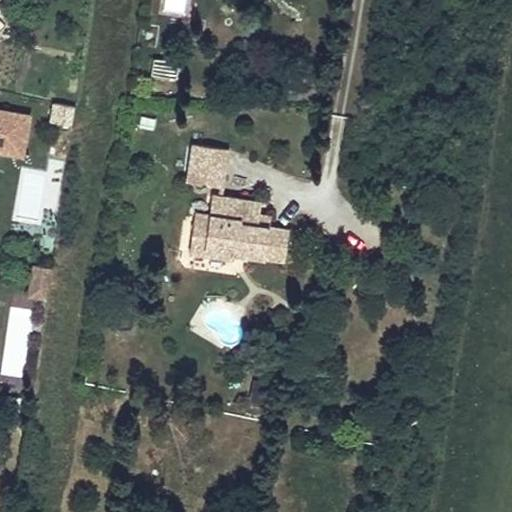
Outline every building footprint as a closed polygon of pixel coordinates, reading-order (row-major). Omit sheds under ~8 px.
[(182,65),(156,59),(152,75),(179,81),(182,65)] [(75,110),(54,105),(49,128),(70,133),(75,110)] [(0,138),(3,139),(1,150),(21,153),(27,117),(7,114),(7,115),(0,113),(0,138)] [(153,129),(155,120),(141,117),(139,127),(153,129)] [(219,186),(224,149),(193,144),(187,182),(219,186)] [(223,187),(229,150),(224,149),(219,186),(223,187)] [(265,258),(269,226),(258,224),(259,213),(261,201),(213,195),(210,214),(196,212),(192,239),(206,241),(204,256),(231,260),(232,254),(265,258)] [(269,226),(271,215),(259,213),(258,224),(269,226)] [(285,261),(289,229),(269,226),(265,258),(285,261)] [(204,256),(206,241),(192,239),(190,254),(204,256)] [(45,297),(50,266),(34,263),(28,294),(45,297)] [(256,366),(253,357),(244,360),(247,369),(256,366)] [(268,404),(272,385),(255,382),(252,400),(268,404)]
